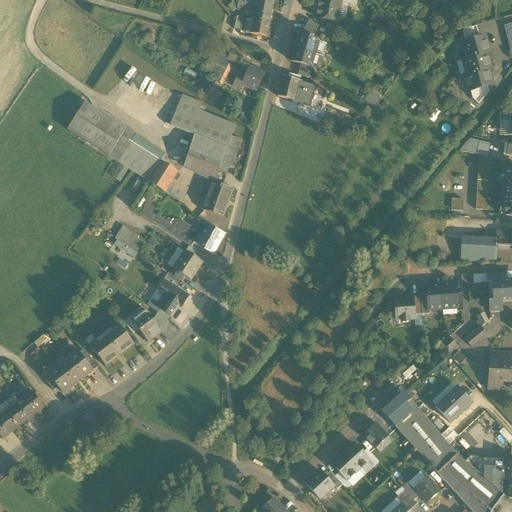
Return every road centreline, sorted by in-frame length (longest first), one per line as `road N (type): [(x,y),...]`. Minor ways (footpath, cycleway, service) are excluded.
road 1 (residential): [(103,402),(196,324),(223,277),(290,0)]
road 2 (track): [(280,50),(89,0)]
road 3 (residential): [(285,490),(424,368)]
road 4 (residential): [(231,474),(103,402)]
road 5 (track): [(44,0),(28,29),(30,47),(95,97)]
road 6 (residential): [(0,467),(72,411),(103,402)]
